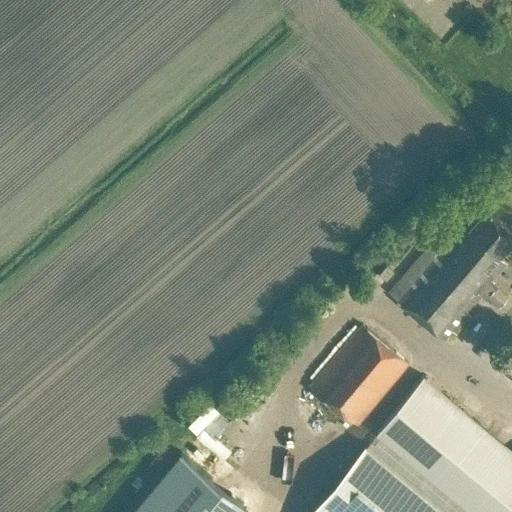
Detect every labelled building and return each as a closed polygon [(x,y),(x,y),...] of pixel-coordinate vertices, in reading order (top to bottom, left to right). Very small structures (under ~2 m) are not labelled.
[(387,290),(442,338),(481,293),(497,307),(506,296),(490,283),(489,281),(505,262),(498,256),(511,240),(511,231),(487,209),(469,230),(462,224),(438,252),(428,244),(387,290)] [(356,425),(408,363),(361,324),(309,386),(356,425)] [(503,355),(511,345),(501,335),(492,345),(503,355)] [(511,511),(511,450),(422,376),(375,432),(470,511),(511,511)] [(226,456),(233,448),(218,434),(232,418),(212,399),(190,424),(226,456)] [(446,511),(365,444),(308,511),(446,511)] [(128,511),(254,511),(180,450),(128,511)]
